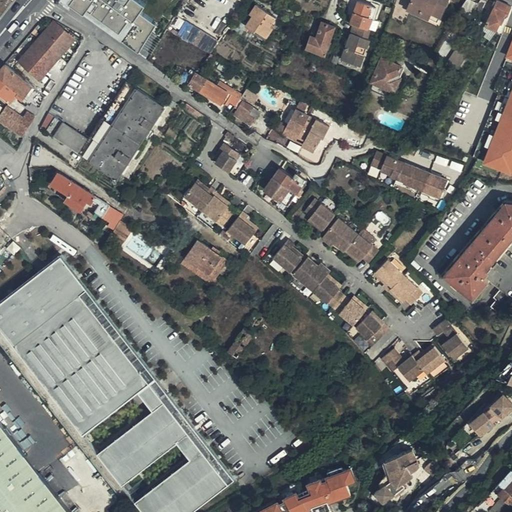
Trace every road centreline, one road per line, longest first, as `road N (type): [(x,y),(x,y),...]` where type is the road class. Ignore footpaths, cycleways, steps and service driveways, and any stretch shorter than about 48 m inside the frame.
road 1 (residential): [(224,120),(207,166),(410,329)]
road 2 (residential): [(224,120),(310,168),(333,152),(373,145),(457,174)]
road 3 (residential): [(47,0),(224,120)]
